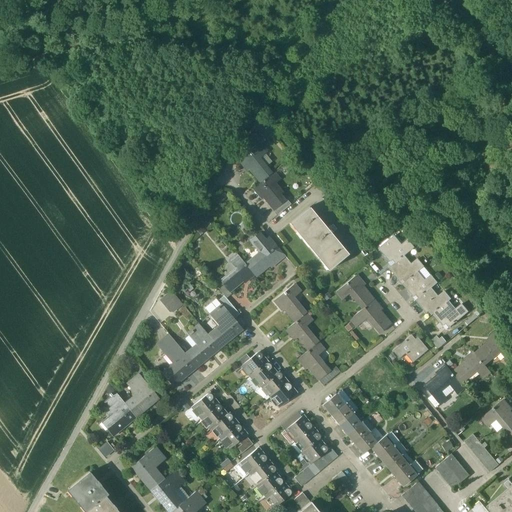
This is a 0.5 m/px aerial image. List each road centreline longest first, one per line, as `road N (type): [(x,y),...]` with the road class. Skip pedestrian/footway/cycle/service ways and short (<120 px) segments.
road 1 (residential): [(32,511),(192,224)]
road 2 (track): [(1,61),(53,48),(192,224)]
road 3 (residential): [(219,173),(271,232),(313,198),(357,249)]
road 4 (residential): [(261,336),(107,461)]
road 5 (track): [(53,48),(218,0)]
road 6 (residential): [(401,511),(378,504),(310,412),(309,397)]
